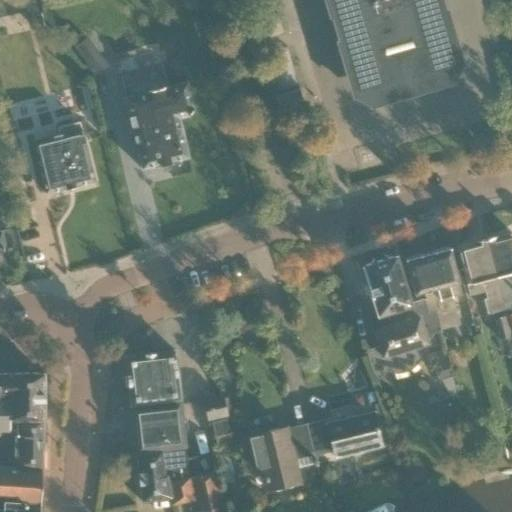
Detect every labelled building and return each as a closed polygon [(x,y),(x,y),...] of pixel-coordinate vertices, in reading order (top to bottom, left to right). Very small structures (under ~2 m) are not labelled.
[(319,0),(349,99),(352,99),(366,107),(366,109),(452,85),(451,82),(459,68),(462,67),(442,0),(319,0)] [(109,66),(87,37),(75,47),(96,75),(109,66)] [(293,47),(273,48),(275,87),(295,86),(293,47)] [(170,162),(188,158),(178,118),(187,116),(193,107),(186,82),(165,88),(165,86),(147,91),(148,92),(124,98),(131,127),(141,169),(160,164),(160,166),(170,163),(170,162)] [(299,89),(290,91),(276,95),(278,105),(293,101),(302,99),(299,89)] [(94,180),(79,121),(57,127),(59,135),(32,141),(45,192),(65,188),(65,189),(74,186),(74,185),(94,180)] [(0,264),(2,264),(3,261),(6,260),(3,249),(13,246),(15,243),(11,231),(8,229),(0,231),(0,264)] [(495,236),(485,238),(504,309),(511,306),(511,284),(510,277),(511,276),(511,234),(509,233),(508,234),(496,237),(495,236)] [(504,309),(485,238),(475,241),(476,242),(457,247),(469,294),(481,291),(480,285),(482,285),(486,299),(483,300),(487,313),(504,309)] [(449,248),(427,254),(446,328),(454,326),(450,311),(455,310),(451,297),(461,294),(458,283),(458,282),(449,248)] [(439,330),(446,328),(427,254),(404,259),(414,294),(427,291),(429,299),(422,301),(425,313),(433,311),(439,330)] [(377,315),(409,304),(395,256),(362,266),(368,285),(367,285),(371,297),(377,315)] [(409,304),(377,315),(381,328),(373,330),(378,346),(367,350),(368,360),(371,370),(376,379),(383,368),(388,371),(405,366),(411,360),(413,356),(411,346),(427,342),(426,336),(430,335),(430,333),(439,330),(433,311),(425,313),(422,301),(409,304)] [(508,329),(504,316),(493,319),(498,340),(510,336),(508,329)] [(376,445),(380,444),(376,431),(377,431),(376,426),(373,427),(370,414),(355,418),(355,417),(347,419),(327,424),(326,420),(314,423),(313,417),(371,403),(368,389),(367,390),(354,393),(347,379),(356,370),(357,369),(352,346),(325,353),(300,404),(305,425),(315,464),(316,464),(314,454),(333,450),(334,455),(361,449),(361,451),(377,447),(376,445)] [(130,405),(132,405),(180,399),(174,353),(175,353),(175,350),(124,356),(130,405)] [(445,351),(432,354),(439,379),(450,375),(446,362),(448,361),(445,351)] [(0,436),(19,437),(19,420),(43,419),(43,373),(0,374),(0,436)] [(203,401),(207,419),(226,415),(222,397),(203,401)] [(180,399),(132,405),(130,405),(136,453),(177,448),(186,447),(180,399)] [(0,466),(41,470),(43,419),(19,420),(19,437),(0,436),(0,466)] [(232,439),(227,419),(211,422),(216,443),(232,439)] [(285,428),(245,438),(253,472),(262,470),(267,489),(275,487),(275,490),(291,486),(290,484),(298,482),(293,459),(311,455),(313,464),(315,464),(305,425),(294,428),(294,430),(286,432),(285,428)] [(190,478),(185,454),(178,455),(177,448),(136,453),(141,502),(170,497),(171,505),(195,500),(197,511),(223,511),(219,492),(214,473),(190,478)] [(41,470),(0,466),(0,500),(40,504),(41,470)] [(0,511),(39,511),(40,504),(0,500),(0,511)]
